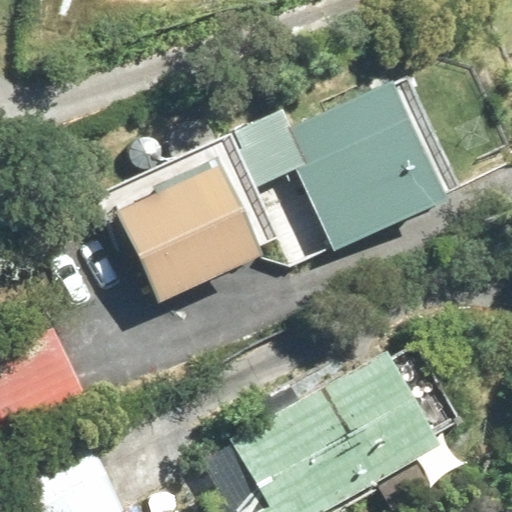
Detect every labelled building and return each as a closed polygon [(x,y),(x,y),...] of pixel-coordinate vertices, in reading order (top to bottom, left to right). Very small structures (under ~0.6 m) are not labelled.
[(370,81),(266,129),(323,250),(428,199),(370,81)] [(98,210),(142,303),(242,254),(201,162),(98,210)] [(46,328),(0,350),(0,439),(82,399),(46,328)] [(260,505),(247,511),(311,511),(422,446),(365,353),(219,437),(260,505)] [(0,474),(0,476),(18,511),(113,511),(75,436),(0,474)]
